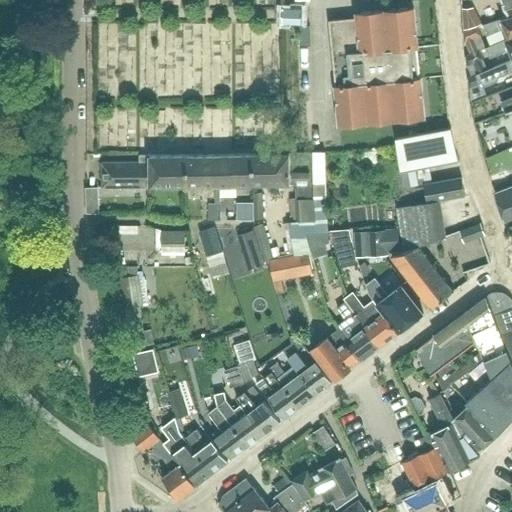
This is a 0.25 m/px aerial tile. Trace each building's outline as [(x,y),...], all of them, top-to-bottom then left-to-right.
[(508,16),(511,14),(511,0),(500,0),(507,16),(508,16)] [(416,46),(415,37),(412,7),(355,12),(355,17),(328,20),(338,125),(423,117),(419,77),(442,75),(439,44),(416,46)] [(282,8),(282,23),(301,23),(301,8),(282,8)] [(462,20),(463,29),(482,23),(474,9),(462,10),(463,20),(462,20)] [(511,14),(508,16),(507,16),(483,23),(486,33),(505,27),(509,37),(509,38),(511,36),(511,14)] [(271,21),(183,29),(186,35),(161,46),(173,45),(174,51),(168,53),(175,58),(166,59),(156,36),(164,24),(137,27),(138,38),(128,39),(129,52),(136,42),(137,51),(118,58),(120,79),(104,68),(107,100),(135,97),(129,93),(128,83),(137,83),(138,101),(216,95),(226,81),(220,77),(217,50),(248,47),(247,31),(271,21)] [(470,54),(479,50),(486,47),(481,34),(477,26),(464,30),(465,41),(470,54)] [(511,36),(509,38),(509,37),(486,47),(490,57),(503,52),(504,52),(510,50),(511,54),(511,36)] [(471,76),(488,69),(483,58),(479,50),(470,54),(466,55),(467,65),(471,76)] [(511,58),(488,69),(471,76),(468,77),(470,87),(470,99),(486,93),(483,85),(485,86),(497,81),(499,77),(511,71),(511,58)] [(234,78),(235,98),(249,97),(247,77),(234,78)] [(507,112),(511,109),(511,96),(503,100),(507,112)] [(102,110),(101,147),(138,148),(139,111),(102,110)] [(399,171),(428,166),(457,160),(450,127),(395,138),(399,171)] [(289,182),(294,182),(312,180),(312,151),(251,152),(252,184),(289,182)] [(218,152),(186,153),(187,186),(215,185),(215,204),(206,204),(207,220),(221,220),(220,204),(220,185),(219,185),(218,152)] [(251,152),(218,152),(219,185),(220,185),(238,184),(238,187),(248,187),(248,184),(252,184),(251,152)] [(187,186),(186,153),(138,153),(138,161),(101,162),(101,189),(149,189),(149,187),(186,186),(187,186)] [(423,183),(431,182),(428,166),(399,171),(401,187),(423,183)] [(427,201),(439,199),(464,195),(461,177),(431,182),(423,183),(427,201)] [(293,254),(310,251),(304,231),(326,230),(325,179),(312,180),(294,182),(295,202),(292,203),(294,220),(288,221),(293,254)] [(511,221),(511,184),(495,191),(507,223),(511,221)] [(403,251),(419,246),(424,244),(445,236),(439,199),(427,201),(421,202),(395,207),(403,251)] [(458,229),(462,242),(483,234),(479,222),(458,229)] [(206,255),(221,250),(214,227),(199,231),(206,255)] [(326,230),(329,247),(352,241),(350,228),(326,230)] [(363,230),(365,265),(389,263),(386,228),(363,230)] [(161,246),(184,246),(185,246),(185,230),(161,231),(161,246)] [(304,231),(310,251),(311,251),(329,247),(326,230),(304,231)] [(419,246),(403,251),(390,256),(431,307),(453,290),(419,246)] [(269,260),(273,281),(275,293),(282,292),(280,280),(313,273),(308,252),(269,260)] [(120,275),(121,286),(126,320),(135,319),(133,305),(144,304),(143,302),(147,302),(143,275),(139,275),(139,273),(120,275)] [(383,312),(397,332),(422,313),(400,284),(386,295),(379,285),(368,293),(372,298),(383,312)] [(383,312),(372,298),(362,306),(351,291),(342,298),(344,301),(379,346),(397,332),(383,312)] [(488,294),(486,296),(487,300),(492,314),(503,310),(511,306),(511,301),(511,300),(510,299),(509,297),(508,296),(507,295),(506,295),(505,294),(504,293),(502,293),(501,292),(499,292),(498,292),(496,291),(495,292),(494,292),(492,292),(491,292),(489,293),(488,294)] [(511,364),(510,360),(506,348),(500,334),(492,314),(487,300),(486,296),(462,313),(476,340),(481,349),(486,360),(485,361),(489,368),(495,379),(493,380),(480,389),(467,400),(497,433),(511,417),(511,364)] [(360,360),(379,346),(344,301),(337,307),(345,318),(335,325),(338,329),(346,340),(345,341),(360,360)] [(500,334),(511,330),(511,306),(503,310),(492,314),(500,334)] [(439,376),(455,364),(451,359),(476,340),(462,313),(416,348),(430,375),(435,371),(439,376)] [(360,360),(345,341),(346,340),(338,329),(311,350),(334,380),(360,360)] [(506,348),(511,346),(511,330),(500,334),(506,348)] [(295,351),(296,350),(304,344),(295,333),(289,337),(291,344),(282,350),(286,355),(285,356),(292,365),(314,395),(330,383),(315,361),(307,367),(295,351)] [(234,345),(240,363),(253,359),(254,359),(256,359),(250,339),(234,345)] [(137,370),(138,374),(159,369),(154,348),(152,348),(133,353),(137,370)] [(253,359),(240,363),(237,364),(243,381),(259,373),(257,369),(254,359),(253,359)] [(276,377),(298,407),(314,395),(292,365),(282,372),(276,363),(269,368),(271,370),(276,377)] [(264,375),(269,383),(276,391),(266,398),(282,419),(298,407),(276,377),(271,370),(264,375)] [(460,436),(462,434),(460,432),(456,427),(453,420),(452,418),(431,379),(427,382),(434,396),(430,398),(444,425),(429,432),(448,471),(479,456),(464,437),(462,438),(460,436)] [(163,396),(173,421),(189,415),(180,389),(163,396)] [(246,446),(262,434),(246,413),(247,413),(239,403),(233,408),(226,399),(223,390),(213,392),(217,407),(218,408),(224,416),(246,446)] [(246,413),(262,434),(280,421),(264,400),(256,406),(245,391),(236,398),(239,403),(247,413),(246,413)] [(460,432),(462,434),(466,432),(479,446),(497,434),(497,433),(467,400),(466,401),(467,404),(452,418),(453,420),(456,427),(460,432)] [(230,458),(246,446),(224,416),(218,408),(217,407),(209,413),(220,427),(212,433),(230,458)] [(165,447),(162,443),(159,439),(161,438),(148,421),(131,435),(144,452),(148,448),(156,459),(160,457),(163,458),(171,469),(162,476),(178,498),(195,485),(165,447)] [(195,429),(184,438),(194,452),(211,473),(227,461),(211,440),(203,445),(197,438),(200,436),(195,429)] [(428,433),(418,437),(425,450),(419,453),(431,479),(447,471),(428,433)] [(194,452),(184,438),(176,444),(170,436),(162,443),(165,447),(195,485),(211,473),(194,452)] [(419,453),(401,461),(403,465),(414,487),(415,487),(431,479),(419,453)] [(341,459),(340,457),(320,468),(321,472),(328,486),(335,499),(336,498),(340,505),(358,493),(356,488),(349,475),(341,459)] [(328,486),(321,472),(320,468),(310,474),(308,470),(293,480),(305,499),(319,490),(326,504),(335,499),(328,486)] [(223,511),(264,511),(269,508),(245,478),(220,497),(219,506),(223,511)] [(264,511),(296,511),(306,503),(291,483),(273,497),(276,501),(269,508),(264,511)] [(417,492),(415,487),(414,487),(395,496),(398,502),(405,498),(411,511),(430,511),(447,504),(436,483),(417,492)] [(365,511),(357,501),(342,511),(365,511)]
